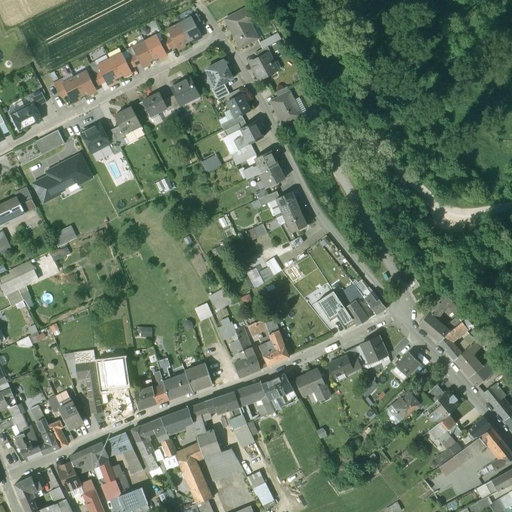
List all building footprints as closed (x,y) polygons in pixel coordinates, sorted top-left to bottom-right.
[(251,6),(225,20),(240,48),(255,40),(245,22),(256,17),(251,6)] [(198,16),(192,19),(197,28),(203,26),(198,16)] [(191,17),(179,23),(189,42),(201,36),(197,28),(192,19),(191,17)] [(179,23),(167,30),(171,37),(176,46),(177,48),(189,42),(179,23)] [(156,35),(144,41),(154,60),(166,54),(165,52),(160,42),(156,35)] [(271,36),(259,43),(262,49),(267,47),(275,43),(271,36)] [(171,37),(165,40),(170,49),(176,46),(171,37)] [(170,49),(165,40),(160,42),(165,52),(170,49)] [(154,60),(144,41),(132,48),(141,64),(142,66),(154,60)] [(262,49),(255,53),(258,58),(267,53),(268,54),(270,53),(267,47),(262,49)] [(127,51),(122,54),(125,60),(130,58),(127,51)] [(121,53),(109,59),(119,78),(131,72),(130,70),(125,60),(122,54),(121,53)] [(258,58),(250,63),(259,80),(274,72),(271,66),(273,64),(268,54),(267,53),(258,58)] [(136,55),(130,58),(135,67),(141,64),(136,55)] [(130,58),(125,60),(130,70),(135,67),(130,58)] [(109,59),(97,66),(101,73),(106,82),(107,84),(119,78),(109,59)] [(223,61),(206,69),(208,73),(207,73),(208,77),(209,78),(210,81),(211,83),(213,84),(215,87),(215,88),(224,83),(232,79),(223,61)] [(101,73),(97,66),(92,68),(96,76),(101,73)] [(86,71),(74,77),(84,96),(96,90),(95,88),(90,79),(86,71)] [(96,76),(95,76),(100,85),(106,82),(101,73),(96,76)] [(95,76),(90,79),(95,88),(100,85),(95,76)] [(74,77),(62,84),(68,95),(72,102),(84,96),(74,77)] [(189,79),(181,83),(181,82),(171,87),(175,95),(181,107),(181,106),(182,106),(180,102),(187,99),(189,103),(199,97),(189,78),(189,79)] [(62,84),(60,81),(54,84),(61,98),(68,95),(62,84)] [(224,83),(215,88),(215,87),(212,89),(218,100),(224,97),(229,94),(224,83)] [(287,87),(275,93),(278,98),(289,92),(287,87)] [(224,97),(227,102),(241,95),(239,89),(229,94),(224,97)] [(40,90),(28,97),(32,105),(33,104),(35,109),(47,103),(40,90)] [(278,98),(271,102),(282,125),(301,115),(289,92),(278,98)] [(159,93),(143,101),(151,117),(150,114),(156,111),(157,114),(163,111),(164,113),(167,112),(168,111),(163,101),(159,93)] [(181,107),(175,95),(168,98),(173,109),(175,111),(182,107),(181,106),(181,107)] [(241,95),(227,102),(235,118),(241,115),(250,111),(241,95)] [(173,109),(168,98),(163,101),(168,111),(173,109)] [(32,105),(12,115),(17,124),(16,126),(17,127),(18,128),(20,131),(41,120),(35,109),(33,104),(32,105)] [(131,108),(115,116),(123,133),(140,124),(131,108)] [(168,111),(167,112),(170,118),(176,114),(175,111),(173,109),(168,111)] [(244,121),(241,115),(235,118),(220,125),(223,131),(244,121)] [(244,121),(228,129),(231,134),(241,130),(240,129),(247,126),(244,121)] [(247,126),(240,129),(241,130),(244,136),(233,141),(238,150),(250,144),(263,138),(255,122),(247,126)] [(4,123),(0,125),(0,131),(3,136),(9,133),(4,123)] [(99,124),(81,133),(91,153),(102,147),(101,145),(107,142),(108,144),(109,144),(104,134),(99,124)] [(123,139),(117,127),(111,130),(117,142),(123,139)] [(111,130),(104,134),(109,144),(108,144),(114,155),(122,151),(117,142),(111,130)] [(231,134),(226,137),(222,139),(230,154),(234,152),(238,150),(233,141),(244,136),(241,130),(231,134)] [(58,131),(36,142),(42,155),(64,144),(58,131)] [(234,152),(237,158),(253,149),(250,144),(238,150),(234,152)] [(256,155),(253,149),(237,158),(233,160),(236,166),(252,158),(256,155)] [(270,151),(255,159),(255,160),(258,165),(253,167),(253,166),(242,171),(247,180),(252,177),(260,173),(277,165),(271,152),(270,151)] [(216,155),(202,163),(207,173),(221,166),(216,155)] [(47,172),(50,177),(57,191),(58,191),(77,181),(79,184),(91,177),(80,156),(47,172)] [(277,165),(260,173),(267,188),(284,179),(277,165)] [(35,184),(43,202),(59,194),(58,191),(57,191),(50,177),(35,184)] [(26,189),(15,194),(17,198),(21,205),(32,199),(26,189)] [(265,189),(255,193),(258,199),(258,200),(268,195),(265,189)] [(277,191),(258,200),(261,206),(269,203),(276,200),(276,199),(279,198),(277,191)] [(279,198),(276,199),(276,200),(283,216),(299,209),(292,192),(279,198)] [(40,196),(33,199),(36,205),(43,202),(40,196)] [(17,198),(0,206),(0,224),(25,213),(21,205),(17,198)] [(276,219),(283,216),(276,200),(269,203),(276,219)] [(299,209),(283,216),(291,233),(306,226),(299,209)] [(263,224),(249,230),(253,239),(267,233),(263,224)] [(52,236),(58,248),(78,238),(72,226),(52,236)] [(11,249),(2,232),(0,233),(0,251),(1,254),(11,249)] [(300,237),(289,243),(293,250),(304,243),(300,237)] [(66,248),(52,255),(55,261),(69,254),(66,248)] [(271,256),(263,260),(269,271),(279,266),(278,265),(280,263),(275,255),(272,257),(271,256)] [(33,271),(29,261),(9,271),(10,274),(0,279),(0,282),(2,286),(33,271)] [(256,268),(247,272),(255,286),(263,282),(256,268)] [(33,271),(2,286),(6,295),(25,286),(38,280),(33,271)] [(352,284),(353,285),(361,295),(367,290),(360,281),(358,284),(356,281),(352,284)] [(264,287),(266,292),(276,288),(273,283),(264,287)] [(336,297),(345,309),(355,302),(362,297),(361,295),(353,285),(336,297)] [(30,307),(32,303),(31,299),(31,298),(25,286),(6,295),(12,307),(24,301),(28,308),(30,307)] [(230,302),(228,297),(224,289),(209,297),(212,302),(218,312),(231,303),(230,302)] [(367,290),(361,295),(362,297),(370,307),(376,302),(367,290)] [(427,290),(420,294),(424,302),(431,299),(427,290)] [(236,292),(228,297),(230,302),(238,296),(236,292)] [(345,331),(355,324),(345,309),(336,297),(333,292),(317,302),(328,319),(335,315),(345,331)] [(452,304),(445,293),(419,325),(440,342),(449,332),(438,320),(452,304)] [(460,296),(452,304),(459,315),(467,308),(460,296)] [(376,302),(370,307),(376,316),(386,309),(379,300),(376,302)] [(370,319),(360,304),(358,306),(355,302),(345,309),(355,324),(357,327),(370,319)] [(207,304),(195,309),(200,321),(212,316),(207,304)] [(449,332),(440,342),(451,355),(458,350),(456,347),(454,341),(475,322),(467,308),(459,315),(462,320),(449,332)] [(264,320),(266,324),(274,320),(271,311),(262,314),(264,320)] [(264,342),(265,343),(271,341),(269,335),(266,324),(264,320),(261,321),(266,331),(264,331),(266,337),(263,339),(264,342)] [(266,324),(269,335),(278,331),(274,320),(266,324)] [(261,321),(256,323),(260,333),(264,331),(266,331),(261,321)] [(231,323),(218,329),(222,340),(230,336),(229,335),(231,334),(235,332),(234,330),(235,330),(233,326),(231,323)] [(256,323),(247,327),(251,337),(260,333),(256,323)] [(243,327),(235,330),(234,330),(235,332),(239,341),(241,347),(250,344),(243,327)] [(142,328),(141,338),(152,338),(152,328),(142,328)] [(468,333),(469,334),(476,341),(479,339),(481,336),(479,333),(476,335),(472,330),(468,333)] [(278,331),(269,335),(271,341),(273,347),(275,347),(277,352),(284,348),(278,331)] [(29,337),(32,345),(42,341),(38,333),(29,337)] [(469,334),(456,347),(458,350),(461,354),(476,341),(469,334)] [(28,348),(32,345),(29,337),(17,343),(19,347),(28,348)] [(379,337),(360,345),(360,346),(369,365),(379,360),(378,358),(385,354),(386,357),(387,356),(379,337)] [(485,344),(479,339),(476,341),(461,354),(454,360),(471,378),(484,369),(482,367),(473,355),(485,344)] [(241,361),(233,364),(239,379),(252,373),(241,347),(239,341),(234,342),(241,361)] [(271,341),(265,343),(268,350),(273,347),(271,341)] [(259,347),(261,353),(268,350),(265,343),(263,345),(259,347)] [(250,344),(241,347),(252,373),(260,370),(250,344)] [(209,349),(215,365),(222,363),(224,362),(217,346),(209,349)] [(369,365),(360,346),(355,348),(360,358),(364,367),(369,365)] [(273,347),(268,350),(275,364),(289,358),(284,348),(277,352),(275,347),(273,347)] [(156,361),(152,348),(145,350),(149,362),(156,361)] [(357,359),(360,358),(355,348),(344,352),(346,356),(347,355),(349,361),(356,358),(357,359)] [(65,361),(95,357),(94,350),(62,354),(65,361)] [(275,364),(268,350),(261,353),(268,367),(275,364)] [(458,350),(451,355),(454,360),(461,354),(458,350)] [(395,366),(408,378),(421,365),(409,353),(395,366)] [(347,355),(346,356),(328,364),(335,380),(336,380),(337,381),(362,370),(357,359),(356,358),(349,361),(347,355)] [(75,365),(96,362),(95,357),(65,361),(66,366),(75,365)] [(124,358),(96,362),(100,394),(102,405),(109,404),(107,393),(115,392),(115,395),(129,393),(124,358)] [(163,381),(170,378),(167,369),(170,368),(167,359),(157,362),(160,372),(162,377),(163,381)] [(96,362),(75,365),(77,378),(77,379),(86,378),(91,414),(101,412),(99,394),(100,394),(96,362)] [(215,365),(206,368),(212,385),(213,388),(230,382),(222,363),(215,365)] [(484,369),(471,378),(477,387),(484,381),(495,372),(487,363),(482,367),(484,369)] [(75,365),(66,366),(71,379),(77,378),(75,365)] [(205,365),(185,372),(192,392),(203,388),(201,385),(205,384),(206,387),(212,385),(206,368),(205,365)] [(330,398),(317,370),(311,373),(295,381),(302,397),(314,391),(319,403),(330,398)] [(170,378),(163,381),(164,385),(169,400),(192,392),(185,372),(170,378)] [(285,375),(274,380),(281,396),(286,393),(293,390),(285,375)] [(151,380),(143,383),(145,388),(152,386),(151,380)] [(274,380),(261,385),(268,398),(269,401),(275,398),(281,396),(274,380)] [(374,381),(362,392),(365,396),(377,385),(374,381)] [(484,381),(477,387),(476,388),(482,395),(490,388),(484,381)] [(0,386),(0,393),(10,389),(8,383),(0,386)] [(247,406),(262,400),(268,398),(261,385),(261,383),(234,393),(239,408),(247,406)] [(497,384),(490,388),(482,395),(504,421),(511,414),(511,405),(511,406),(504,398),(506,396),(497,384)] [(160,386),(153,388),(157,404),(169,400),(164,385),(160,386)] [(145,388),(134,392),(138,411),(157,404),(153,388),(152,386),(145,388)] [(438,400),(441,397),(442,395),(434,387),(425,396),(433,404),(438,400)] [(0,393),(0,409),(8,406),(4,398),(13,395),(10,389),(0,393)] [(296,396),(293,390),(286,393),(289,399),(296,396)] [(448,392),(444,395),(442,395),(441,397),(438,400),(442,405),(432,413),(440,423),(448,416),(460,406),(456,402),(458,400),(453,395),(452,396),(448,392)] [(234,393),(212,400),(216,412),(217,414),(231,409),(234,419),(242,416),(239,408),(234,393)] [(408,393),(401,399),(404,402),(405,404),(400,407),(407,416),(411,412),(418,406),(419,406),(417,404),(412,397),(408,393)] [(59,404),(55,396),(49,399),(55,412),(59,410),(61,409),(59,404)] [(76,396),(70,399),(76,411),(82,408),(78,401),(76,396)] [(425,396),(417,404),(419,406),(418,406),(424,412),(433,404),(425,396)] [(269,414),(274,412),(272,407),(269,401),(268,398),(262,400),(264,405),(268,414),(269,414)] [(278,404),(275,398),(269,401),(272,407),(278,404)] [(70,399),(59,404),(61,409),(59,410),(64,421),(69,430),(82,423),(76,411),(70,399)] [(401,399),(392,406),(396,411),(398,414),(403,419),(407,416),(400,407),(405,404),(404,402),(401,399)] [(205,403),(209,413),(210,415),(211,414),(216,412),(212,400),(205,403)] [(201,416),(209,413),(205,403),(188,408),(191,418),(201,415),(201,416)] [(17,405),(9,408),(13,417),(14,417),(21,414),(17,405)] [(268,414),(264,405),(261,406),(262,407),(257,409),(261,416),(268,414)] [(254,421),(247,406),(239,408),(242,416),(246,425),(252,421),(254,421)] [(392,418),(398,414),(396,411),(392,406),(385,412),(389,417),(392,418)] [(416,418),(424,412),(418,406),(411,412),(416,418)] [(191,418),(188,408),(181,411),(186,427),(193,424),(191,418)] [(473,408),(461,421),(467,427),(479,413),(473,408)] [(186,427),(181,411),(161,419),(169,441),(178,439),(175,433),(187,429),(186,427)] [(201,416),(203,422),(212,419),(211,414),(210,415),(209,413),(201,416)] [(21,414),(14,417),(15,419),(12,420),(14,426),(17,425),(24,422),(21,414)] [(397,424),(403,419),(398,414),(392,418),(397,424)] [(193,424),(198,438),(207,434),(206,432),(203,422),(201,416),(201,415),(191,418),(193,424)] [(38,416),(24,422),(27,428),(29,426),(37,423),(41,421),(38,416)] [(242,416),(234,419),(229,421),(233,430),(246,425),(242,416)] [(440,423),(430,432),(437,440),(441,445),(450,438),(451,437),(455,429),(458,427),(448,416),(440,423)] [(47,443),(39,446),(43,455),(59,449),(52,433),(52,432),(49,426),(45,419),(41,421),(37,423),(47,443)] [(161,419),(147,425),(151,433),(155,431),(161,445),(169,441),(161,419)] [(483,419),(470,432),(476,440),(480,438),(491,429),(483,419)] [(61,420),(55,423),(49,426),(52,432),(59,429),(63,428),(64,427),(61,420)] [(252,421),(246,425),(252,435),(258,432),(252,421)] [(24,422),(17,425),(21,435),(15,438),(19,446),(26,461),(42,455),(43,455),(39,446),(39,447),(33,449),(30,441),(25,444),(22,437),(25,436),(23,430),(27,428),(24,422)] [(147,425),(132,432),(136,443),(138,447),(139,446),(148,442),(145,436),(149,434),(151,433),(147,425)] [(252,435),(246,425),(233,430),(238,441),(251,436),(252,435)] [(27,428),(23,430),(25,436),(32,433),(29,426),(27,428)] [(59,429),(52,432),(52,433),(59,449),(67,446),(67,444),(64,439),(61,432),(64,431),(63,428),(59,429)] [(199,443),(204,459),(205,460),(222,453),(213,429),(206,432),(207,434),(198,438),(199,443)] [(322,429),(314,432),(318,440),(326,436),(326,432),(322,429)] [(480,438),(487,447),(497,460),(475,471),(479,479),(511,460),(511,454),(511,452),(504,443),(491,429),(480,438)] [(474,442),(476,440),(470,432),(467,435),(474,442)] [(25,436),(22,437),(25,444),(30,441),(33,449),(39,447),(32,433),(25,436)] [(132,475),(143,470),(133,449),(127,434),(102,443),(108,458),(124,453),(130,466),(128,467),(132,475)] [(64,439),(67,444),(74,441),(71,436),(64,439)] [(447,452),(455,445),(450,438),(441,445),(447,452)] [(454,458),(460,467),(487,447),(480,438),(476,440),(474,442),(461,452),(454,458)] [(169,441),(161,445),(162,446),(167,458),(169,461),(176,458),(174,454),(169,441)] [(148,442),(139,446),(144,457),(146,460),(149,459),(154,457),(153,453),(148,442)] [(107,458),(108,458),(102,443),(80,452),(70,457),(72,462),(77,475),(99,466),(106,483),(115,480),(114,476),(111,469),(107,458)] [(190,447),(197,462),(204,459),(199,443),(190,447)] [(447,452),(435,462),(440,468),(454,458),(461,452),(455,445),(447,452)] [(167,458),(162,446),(158,448),(160,450),(161,454),(164,459),(167,458)] [(149,480),(153,478),(150,472),(144,457),(143,458),(138,447),(133,449),(143,470),(149,480)] [(179,465),(196,504),(196,505),(208,500),(213,498),(197,462),(190,447),(174,454),(176,458),(179,465)] [(222,453),(205,460),(213,483),(242,473),(230,449),(222,453)] [(152,467),(163,462),(165,461),(164,459),(161,454),(154,457),(149,459),(152,467)] [(152,467),(149,459),(146,460),(144,457),(150,472),(160,467),(163,474),(163,475),(168,472),(167,470),(163,462),(152,467)] [(167,458),(164,459),(165,461),(163,462),(167,470),(179,465),(176,458),(169,461),(167,458)] [(446,477),(460,467),(454,458),(440,468),(446,477)] [(72,462),(58,467),(64,484),(65,483),(68,491),(81,486),(80,485),(77,475),(72,462)] [(160,467),(150,472),(153,478),(163,474),(160,467)] [(245,478),(254,496),(257,495),(263,506),(273,501),(258,472),(245,478)] [(40,473),(32,477),(36,487),(41,485),(44,483),(40,473)] [(117,475),(114,476),(115,480),(122,496),(131,493),(123,473),(117,475)] [(495,481),(500,491),(511,484),(511,482),(508,474),(495,481)] [(32,477),(14,485),(20,499),(30,495),(31,498),(34,496),(33,494),(38,492),(36,487),(32,477)] [(337,479),(331,484),(337,491),(343,486),(337,479)] [(84,495),(95,491),(94,487),(91,480),(80,485),(81,486),(82,489),(84,495)] [(122,496),(115,480),(106,483),(94,487),(95,491),(100,504),(119,497),(122,496)] [(151,480),(148,486),(158,491),(161,485),(151,480)] [(495,481),(486,486),(492,496),(500,491),(495,481)] [(476,489),(483,501),(486,499),(492,496),(486,486),(485,484),(476,489)] [(65,499),(60,488),(50,492),(55,503),(65,499)] [(159,494),(164,503),(175,497),(171,488),(159,494)] [(124,511),(147,503),(142,489),(131,493),(122,496),(119,497),(124,511)] [(103,511),(100,504),(95,491),(84,495),(87,503),(90,511),(103,511)] [(502,511),(511,505),(511,497),(510,493),(497,501),(502,511)] [(282,498),(287,506),(294,503),(290,494),(282,498)] [(30,495),(20,499),(25,511),(32,511),(40,509),(34,496),(31,498),(30,495)] [(71,511),(65,499),(55,503),(59,511),(71,511)] [(483,501),(477,504),(477,503),(466,508),(468,511),(477,511),(490,506),(486,499),(483,501)] [(195,505),(198,511),(213,511),(208,500),(196,505),(196,504),(195,505)] [(55,503),(49,506),(52,510),(47,511),(58,511),(59,511),(55,503)] [(385,510),(386,511),(401,511),(402,511),(398,503),(385,510)]
